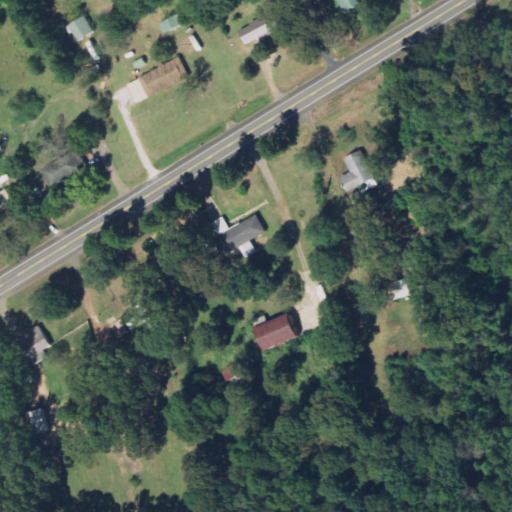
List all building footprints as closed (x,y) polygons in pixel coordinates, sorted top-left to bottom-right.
[(338,0),(346,13),(361,4),(358,0),(338,0)] [(249,47),(286,28),(277,11),(240,30),(249,47)] [(80,42),(96,33),(87,16),(71,25),(80,42)] [(192,80),(183,59),(129,82),(137,103),(192,80)] [(42,168),(51,188),(89,170),(80,150),(42,168)] [(379,187),(363,151),(345,159),(351,173),(342,177),(355,207),(371,201),(368,192),(379,187)] [(10,195),(7,190),(0,193),(0,200),(6,210),(31,194),(25,185),(10,195)] [(269,233),(259,215),(232,229),(226,218),(214,224),(230,254),(269,233)] [(395,302),(413,296),(408,279),(390,285),(395,302)] [(148,323),(153,334),(161,330),(158,324),(166,320),(153,294),(153,293),(151,289),(131,299),(140,317),(128,322),(132,330),(148,323)] [(257,328),(267,352),(301,338),(292,314),(257,328)] [(46,351),(53,347),(42,328),(21,341),(37,366),(50,358),(46,351)] [(226,370),(230,381),(245,376),(241,365),(226,370)] [(49,433),(45,410),(31,412),(35,435),(49,433)]
